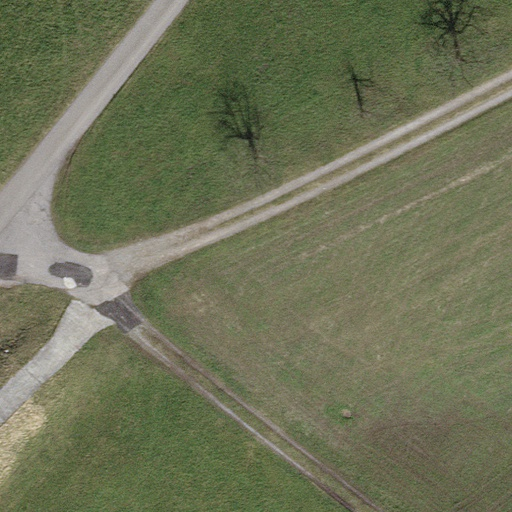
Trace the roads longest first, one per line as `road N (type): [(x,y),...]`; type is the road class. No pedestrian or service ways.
road 1 (track): [(0,243),(81,275),(158,264),(511,90)]
road 2 (track): [(81,275),(390,511)]
road 3 (unclassified): [(179,0),(0,232)]
